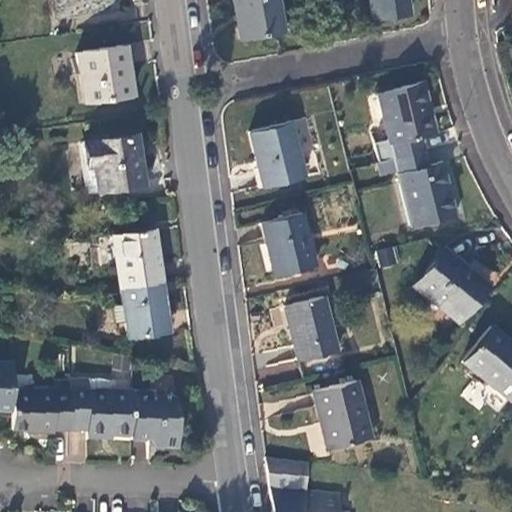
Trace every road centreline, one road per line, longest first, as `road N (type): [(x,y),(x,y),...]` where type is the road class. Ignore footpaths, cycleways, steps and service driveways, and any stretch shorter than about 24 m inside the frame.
road 1 (residential): [(171,0),(233,485)]
road 2 (residential): [(233,485),(22,479),(0,493)]
road 3 (residential): [(460,0),(472,77),(511,182)]
